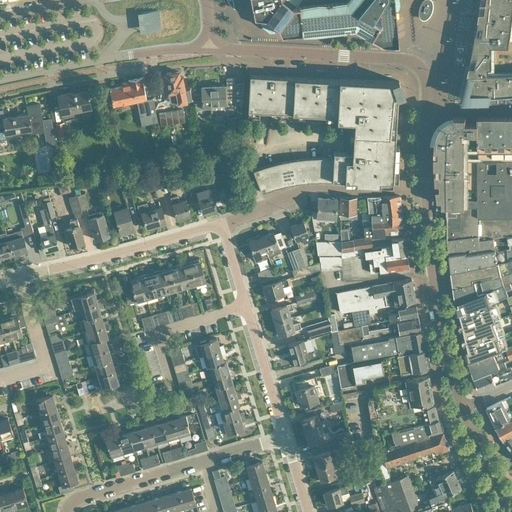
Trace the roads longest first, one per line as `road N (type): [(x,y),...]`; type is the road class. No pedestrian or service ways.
road 1 (unclassified): [(462,406),(432,270),(423,70),(404,59),(210,48)]
road 2 (residential): [(66,511),(80,498),(284,437)]
road 3 (residential): [(0,279),(220,224)]
road 4 (residential): [(284,437),(220,224)]
road 5 (unclassified): [(0,80),(210,48)]
road 6 (residential): [(220,224),(309,189),(340,188)]
